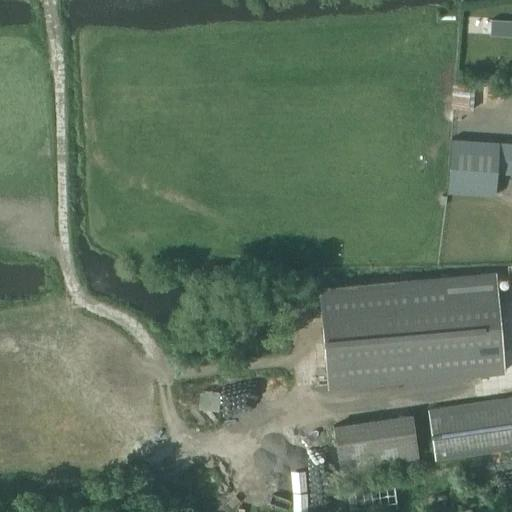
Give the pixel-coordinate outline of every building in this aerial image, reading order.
[(498,172),(511,172),(511,142),(452,138),(448,191),(497,194),(498,172)] [(328,388),(505,371),(496,270),(319,287),(328,388)] [(240,301),(223,303),(226,323),(243,321),(240,301)] [(511,448),(511,395),(428,408),(435,459),(511,448)] [(341,473),(420,462),(413,413),(334,424),(341,473)] [(472,511),(472,509),(464,508),(463,494),(427,495),(427,510),(425,510),(425,511),(472,511)]
